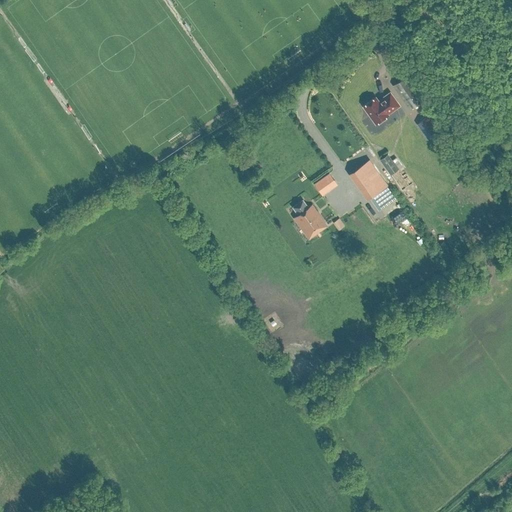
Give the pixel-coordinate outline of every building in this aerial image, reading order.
[(392,85),(408,108),(409,109),(421,100),(404,76),(392,85)] [(400,105),(389,91),(378,99),(375,95),(361,105),(374,124),(400,105)] [(426,102),(422,104),(429,115),(433,112),(426,102)] [(430,144),(422,146),(424,153),(432,151),(430,144)] [(391,159),(387,153),(379,159),(390,174),(402,166),(395,156),(391,159)] [(369,159),(352,171),(370,196),(387,184),(369,159)] [(414,187),(406,174),(394,182),(403,195),(414,187)] [(331,205),(320,187),(312,192),(324,210),(331,205)] [(383,204),(387,201),(381,192),(377,195),(383,204)] [(302,198),(291,206),(297,214),(292,217),(308,239),(327,225),(312,203),(308,206),(302,198)] [(338,217),(333,221),(338,229),(343,225),(338,217)]
